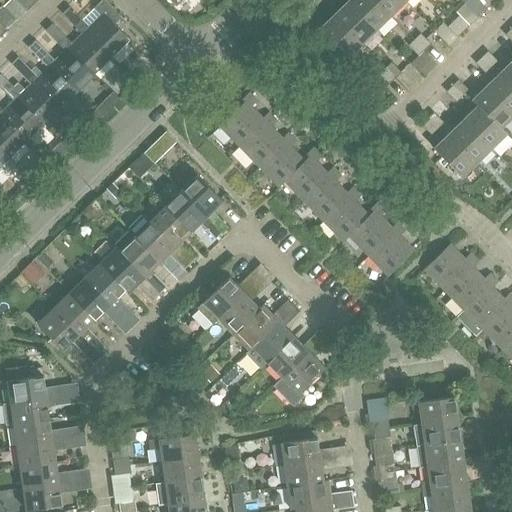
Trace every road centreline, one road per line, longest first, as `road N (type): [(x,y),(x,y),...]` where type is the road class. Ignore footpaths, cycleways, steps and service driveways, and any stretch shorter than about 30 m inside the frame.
road 1 (residential): [(368,511),(346,334),(243,234),(89,383),(106,511)]
road 2 (unclassified): [(0,251),(196,58)]
road 3 (residential): [(378,139),(511,9)]
road 4 (residential): [(378,139),(249,7)]
road 5 (residential): [(511,257),(378,139)]
